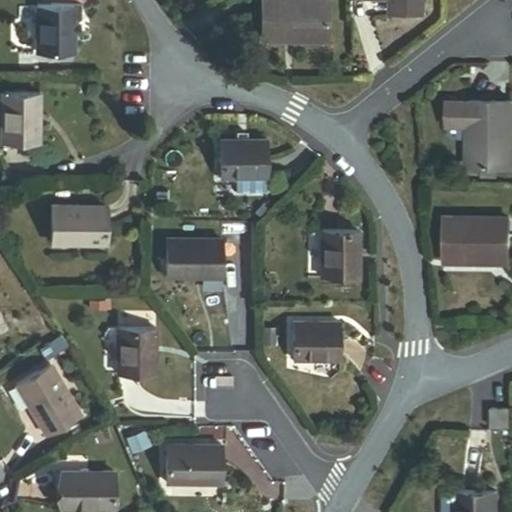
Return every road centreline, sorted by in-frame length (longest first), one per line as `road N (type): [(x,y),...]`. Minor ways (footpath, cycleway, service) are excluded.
road 1 (residential): [(416,387),(410,259),(387,203),(338,135)]
road 2 (residential): [(338,135),(271,100),(205,79),(174,51),(141,0)]
road 3 (residential): [(338,135),(444,50),(488,30)]
road 4 (residential): [(339,498),(250,393),(232,393)]
road 5 (residential): [(339,498),(416,387)]
